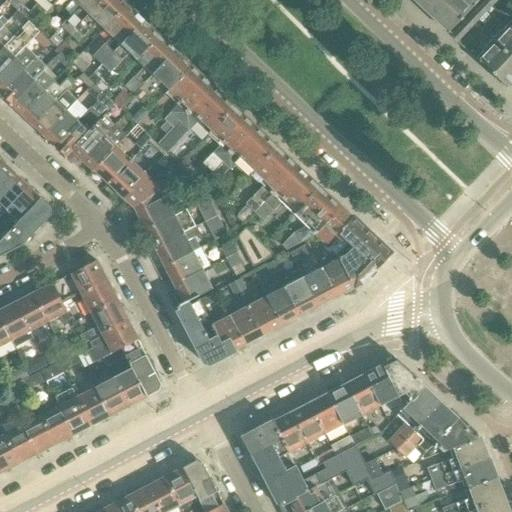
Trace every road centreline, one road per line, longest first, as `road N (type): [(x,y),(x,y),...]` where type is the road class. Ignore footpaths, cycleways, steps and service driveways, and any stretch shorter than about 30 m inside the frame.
road 1 (tertiary): [(189,0),(434,231),(445,269)]
road 2 (tertiary): [(203,414),(329,345),(439,313)]
road 3 (tertiary): [(511,154),(342,0)]
road 4 (tertiary): [(14,511),(203,414)]
road 5 (residential): [(203,414),(98,230)]
road 6 (residential): [(98,230),(0,134)]
